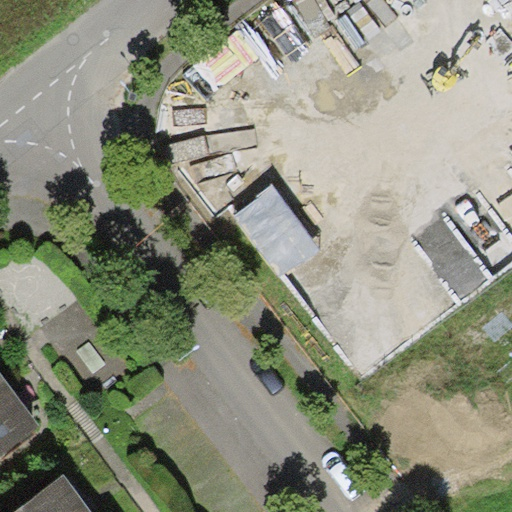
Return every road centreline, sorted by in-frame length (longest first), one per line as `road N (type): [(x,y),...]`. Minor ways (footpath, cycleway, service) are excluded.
road 1 (residential): [(27,104),(351,511)]
road 2 (residential): [(156,0),(27,104)]
